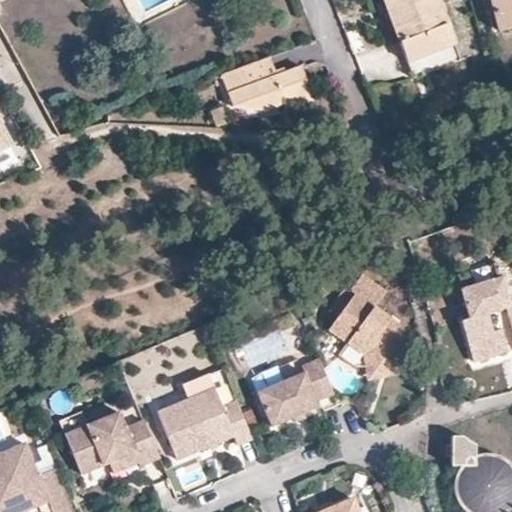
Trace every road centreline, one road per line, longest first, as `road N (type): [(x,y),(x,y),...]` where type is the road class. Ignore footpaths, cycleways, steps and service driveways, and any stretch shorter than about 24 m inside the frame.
road 1 (residential): [(315,0),(359,128),(349,138),(325,146),(108,135),(51,150)]
road 2 (residential): [(203,511),(358,445),(392,473),(405,511)]
